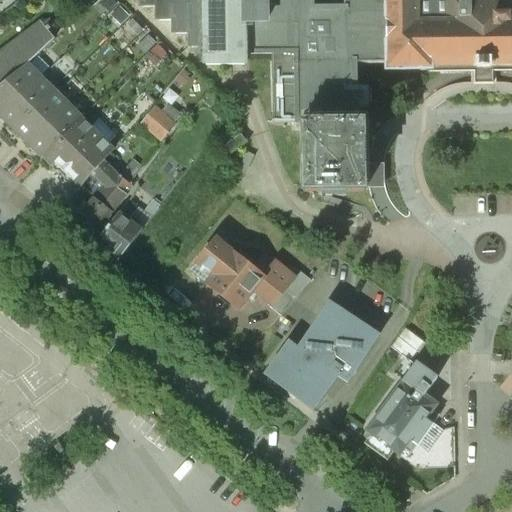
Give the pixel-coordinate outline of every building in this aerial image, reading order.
[(511,0),(141,0),(141,8),(157,8),(157,21),(173,21),(173,34),(190,34),(190,48),(206,48),(206,64),(247,64),(247,55),(275,55),(277,121),(273,121),(273,123),(299,122),(299,124),(304,125),(305,192),(366,191),(366,189),(365,165),(363,122),(356,122),(355,64),(387,64),(387,70),(433,70),(433,64),(475,65),(475,68),(493,68),(493,65),(511,64),(511,0)] [(41,24),(1,57),(15,74),(26,65),(53,39),(41,24)] [(1,57),(0,57),(0,86),(15,74),(1,57)] [(81,120),(26,65),(15,74),(0,86),(0,112),(46,157),(56,146),(81,120)] [(158,103),(140,125),(160,141),(173,125),(162,116),(166,110),(158,103)] [(81,120),(56,146),(46,157),(55,168),(55,174),(60,173),(78,191),(81,188),(92,175),(102,164),(102,163),(113,150),(81,120)] [(115,177),(102,164),(92,175),(98,181),(96,185),(102,190),(108,194),(114,187),(125,195),(131,188),(126,184),(119,178),(117,176),(115,177)] [(128,170),(126,168),(119,178),(126,184),(137,170),(131,165),(128,170)] [(383,165),(365,165),(366,189),(383,189),(383,165)] [(92,175),(81,188),(89,195),(94,199),(102,190),(96,185),(98,181),(92,175)] [(114,187),(108,194),(102,190),(94,199),(89,195),(82,205),(87,209),(91,203),(100,210),(103,206),(111,213),(125,195),(114,187)] [(78,191),(72,197),(81,205),(82,205),(89,195),(81,188),(78,191)] [(111,213),(103,206),(100,210),(91,203),(87,209),(83,212),(79,209),(81,205),(72,197),(69,201),(68,200),(57,212),(90,239),(111,213)] [(127,204),(95,244),(117,261),(141,231),(128,221),(136,211),(127,204)] [(234,255),(218,243),(193,274),(240,312),(255,293),(274,308),(296,281),(295,280),(275,264),(267,274),(259,268),(256,272),(234,255)] [(274,308),(272,310),(280,317),(294,300),(293,300),(308,281),(300,274),(295,280),(296,281),(274,308)] [(297,350),(288,343),(264,376),(313,412),(338,378),(347,384),(379,337),(328,303),(297,350)] [(390,348),(410,363),(424,344),(405,329),(390,348)] [(394,375),(404,383),(416,367),(406,360),(394,375)] [(436,379),(417,365),(416,367),(404,383),(423,397),(436,379)] [(423,397),(404,383),(368,433),(400,456),(404,450),(411,455),(418,445),(419,446),(433,426),(432,425),(438,417),(432,412),(436,406),(423,397)]
